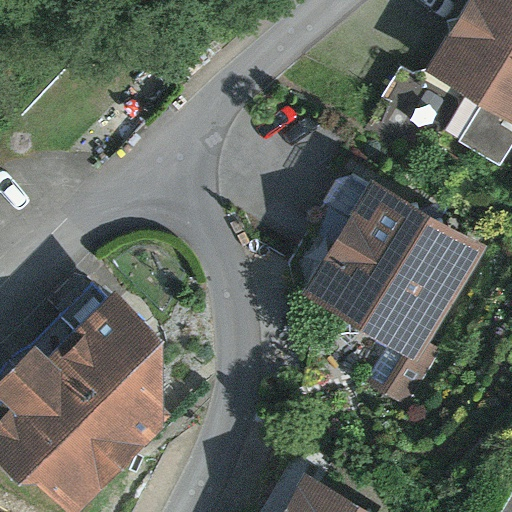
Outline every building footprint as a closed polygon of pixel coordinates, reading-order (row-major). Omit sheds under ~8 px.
[(511,0),(484,0),(446,64),(511,104),(511,0)] [(463,143),(511,161),(511,157),(511,113),(479,101),(463,143)] [(511,248),(511,236),(397,170),(329,288),(413,336),(383,389),(419,410),(511,248)] [(122,285),(0,411),(0,414),(91,503),(215,375),(122,285)] [(383,511),(333,476),(307,511),(383,511)]
